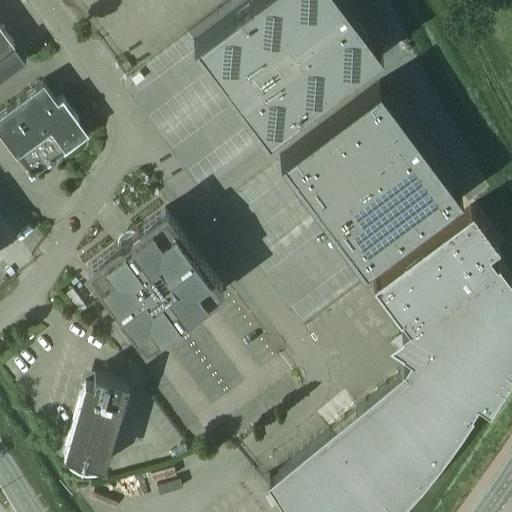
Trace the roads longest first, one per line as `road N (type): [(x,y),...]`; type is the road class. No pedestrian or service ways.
road 1 (unclassified): [(244,455),(309,401),(316,382),(310,364),(131,126)]
road 2 (unclassified): [(0,321),(67,249),(108,186),(131,126)]
road 3 (unclassified): [(131,126),(39,0)]
